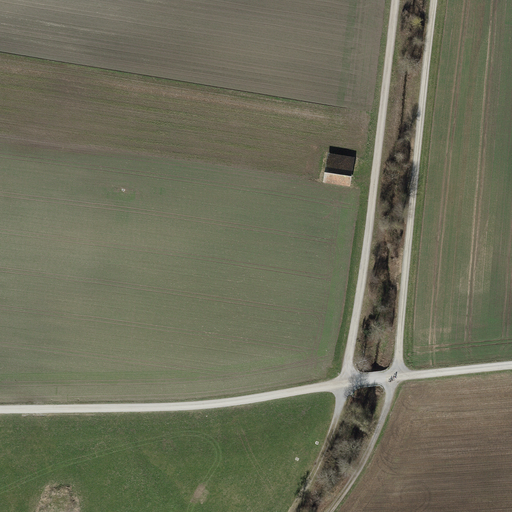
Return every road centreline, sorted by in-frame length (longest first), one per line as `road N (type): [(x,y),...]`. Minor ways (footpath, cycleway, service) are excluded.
road 1 (track): [(348,383),(396,0)]
road 2 (track): [(397,376),(435,0)]
road 3 (track): [(0,411),(217,404),(348,383)]
road 4 (track): [(329,511),(371,449),(397,376)]
road 5 (track): [(348,383),(321,459),(289,511)]
